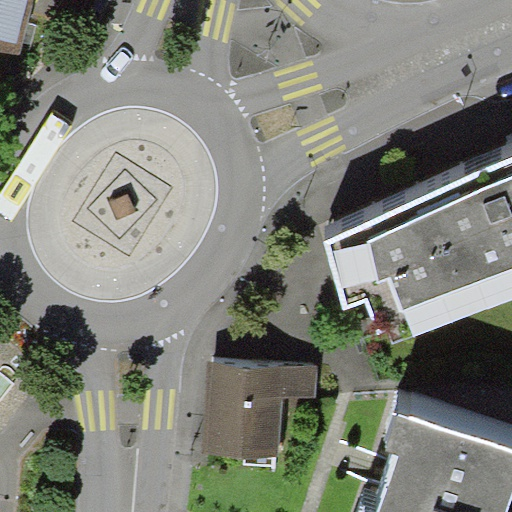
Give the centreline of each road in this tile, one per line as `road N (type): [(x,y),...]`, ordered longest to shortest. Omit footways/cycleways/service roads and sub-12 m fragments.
road 1 (secondary): [(124,84),(99,88),(43,127),(20,161),(7,238)]
road 2 (secondary): [(243,191),(395,71)]
road 3 (secondary): [(395,71),(214,115)]
road 4 (secondary): [(134,325),(124,511)]
road 5 (secondary): [(134,325),(200,279),(243,191)]
road 6 (secondary): [(7,238),(24,277),(47,302),(89,321),(134,325)]
road 7 (secondary): [(464,43),(364,25),(321,0)]
